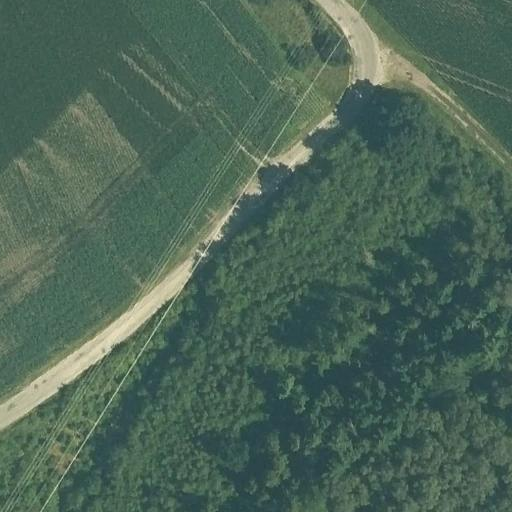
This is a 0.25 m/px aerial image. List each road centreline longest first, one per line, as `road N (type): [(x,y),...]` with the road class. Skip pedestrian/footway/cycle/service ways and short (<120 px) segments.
road 1 (track): [(0,417),(135,321),(357,99),(372,61)]
road 2 (track): [(372,61),(408,76),(511,175)]
